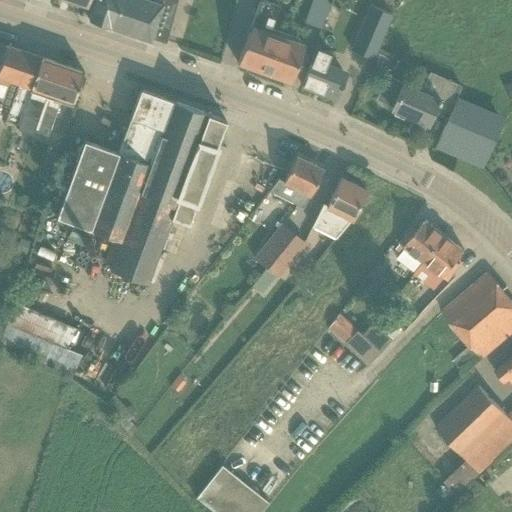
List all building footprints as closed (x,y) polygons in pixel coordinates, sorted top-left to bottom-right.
[(94,0),(88,20),(110,27),(118,0),(94,0)] [(118,0),(110,27),(149,40),(150,37),(164,42),(175,0),(118,0)] [(279,6),(262,0),(259,0),(237,63),(263,72),(277,34),(270,31),(279,6)] [(330,5),(325,0),(312,0),(304,22),(321,28),(330,5)] [(392,14),(370,5),(351,49),(373,59),(392,14)] [(277,34),(263,72),(289,82),(303,44),(277,34)] [(0,107),(1,105),(10,108),(5,121),(14,124),(38,56),(0,42),(0,107)] [(316,49),(309,68),(301,86),(335,100),(339,89),(341,89),(342,86),(341,85),(344,76),(324,68),(330,54),(316,49)] [(71,103),(76,90),(82,71),(40,56),(40,57),(38,56),(14,124),(12,128),(31,134),(33,130),(48,136),(60,99),(71,103)] [(396,96),(390,109),(427,125),(436,104),(450,110),(455,97),(458,91),(460,86),(429,72),(418,68),(415,74),(426,79),(420,91),(401,83),(396,96)] [(511,81),(503,85),(511,104),(511,81)] [(83,140),(76,159),(54,217),(111,238),(103,261),(111,264),(109,269),(145,282),(169,217),(186,223),(220,132),(224,133),(226,126),(223,125),(225,120),(139,89),(117,152),(83,140)] [(503,117),(455,97),(450,110),(434,147),(481,167),(503,117)] [(277,179),(268,191),(302,208),(322,169),(296,156),(282,182),(277,179)] [(351,220),(356,208),(365,190),(340,178),(326,206),(323,204),(311,227),(334,239),(351,220)] [(412,227),(396,248),(402,253),(398,259),(415,272),(444,235),(424,220),(416,230),(412,227)] [(280,225),(254,258),(265,268),(274,257),(292,234),(280,225)] [(292,234),(274,257),(285,266),(303,243),(292,234)] [(444,235),(415,272),(414,274),(433,288),(442,276),(447,280),(459,264),(455,261),(464,250),(444,235)] [(24,256),(29,243),(20,239),(15,252),(24,256)] [(321,281),(310,272),(297,288),(308,297),(321,281)] [(450,361),(461,374),(511,330),(511,301),(487,273),(472,285),(442,311),(470,345),(450,361)] [(12,301),(6,323),(1,339),(71,368),(75,369),(81,354),(66,348),(75,328),(12,301)] [(398,327),(406,318),(402,314),(397,309),(388,318),(393,323),(398,327)] [(380,352),(361,334),(338,314),(327,328),(344,344),(344,343),(367,365),(380,352)] [(372,322),(361,334),(380,352),(391,340),(372,322)] [(102,362),(115,344),(104,337),(92,355),(102,362)] [(511,355),(494,370),(504,383),(509,379),(511,383),(511,355)] [(434,429),(451,445),(446,450),(453,456),(457,452),(465,460),(443,481),(457,495),(511,440),(511,409),(507,415),(478,386),(434,429)] [(113,396),(103,405),(131,436),(136,429),(128,420),(132,417),(113,396)] [(221,465),(195,498),(212,511),(260,511),(268,503),(221,465)]
